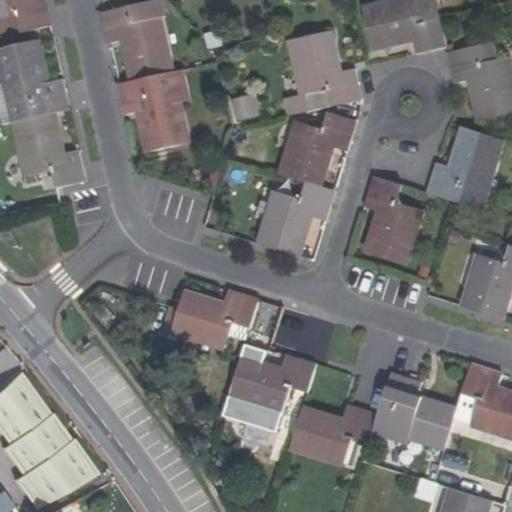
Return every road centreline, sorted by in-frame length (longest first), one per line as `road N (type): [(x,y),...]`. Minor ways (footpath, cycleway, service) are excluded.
road 1 (tertiary): [(166,511),(123,443),(19,320)]
road 2 (residential): [(131,224),(81,0)]
road 3 (residential): [(318,300),(370,136),(409,103)]
road 4 (residential): [(131,224),(162,251),(318,300)]
road 5 (residential): [(318,300),(511,360)]
road 6 (residential): [(19,320),(131,224)]
